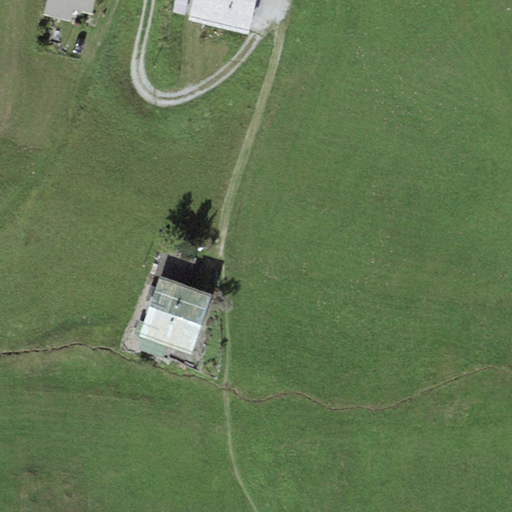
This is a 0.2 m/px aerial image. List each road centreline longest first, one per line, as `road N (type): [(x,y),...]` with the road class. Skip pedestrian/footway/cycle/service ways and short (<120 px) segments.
road 1 (track): [(150,0),(137,74),(142,90),(159,100),(218,78),(261,29),(272,26),(280,35),(224,209),(218,252)]
road 2 (track): [(109,0),(42,153),(0,203)]
